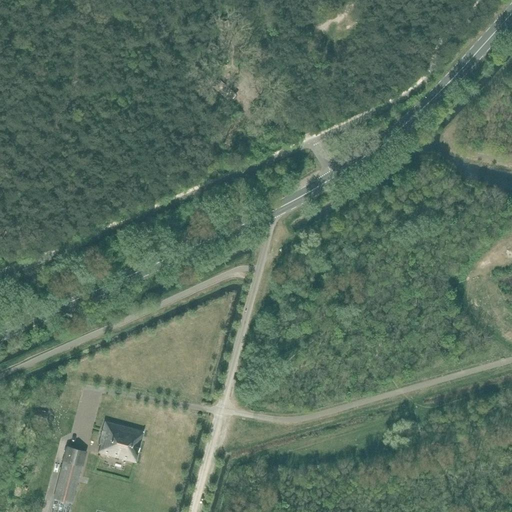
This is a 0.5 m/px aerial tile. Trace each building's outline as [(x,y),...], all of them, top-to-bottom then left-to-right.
[(263,4),(219,25),(224,33),(225,33),(223,30),(234,25),(234,27),(235,26),(243,43),(274,29),(266,12),(267,11),(263,4)] [(219,43),(226,40),(223,35),(217,38),(219,43)] [(236,89),(241,83),(227,71),(220,80),(234,92),(236,89)] [(238,95),(234,92),(220,80),(214,87),(232,102),(233,101),(231,99),(234,95),(237,97),(238,95)] [(36,402),(33,413),(46,416),(49,405),(36,402)] [(135,462),(143,431),(105,421),(99,443),(101,444),(99,452),(135,462)] [(81,465),(85,451),(67,447),(64,460),(50,511),(68,511),(81,465)]
